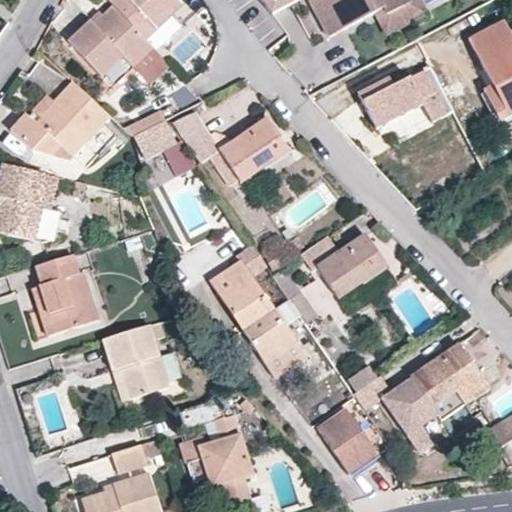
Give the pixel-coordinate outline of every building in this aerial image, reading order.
[(107,0),(111,4),(142,36),(168,11),(178,1),(176,0),(107,0)] [(264,0),(273,14),(299,0),(264,0)] [(309,0),(329,37),(376,12),(385,7),(388,13),(410,1),(409,0),(309,0)] [(426,11),(419,0),(410,0),(410,1),(418,16),(426,11)] [(418,16),(410,1),(388,13),(385,7),(376,12),(388,33),(418,16)] [(65,39),(99,74),(121,53),(132,64),(151,46),(142,36),(111,4),(100,13),(92,21),(88,17),(65,39)] [(100,13),(96,9),(88,17),(92,21),(100,13)] [(179,23),(168,11),(142,36),(151,46),(153,48),(179,23)] [(472,42),(494,87),(485,91),(500,119),(511,112),(511,36),(505,24),(472,42)] [(151,46),(132,64),(145,78),(165,60),(153,48),(151,46)] [(108,82),(127,67),(120,58),(100,73),(108,82)] [(455,112),(429,67),(392,88),(385,76),(357,92),(380,133),(393,126),(402,141),(455,112)] [(75,82),(55,103),(36,122),(29,114),(28,113),(12,131),(33,151),(53,155),(63,146),(72,156),(111,116),(75,82)] [(325,111),(349,103),(342,83),(318,91),(325,111)] [(55,103),(47,96),(29,114),(36,122),(55,103)] [(165,121),(160,112),(124,128),(133,137),(165,121)] [(196,113),(173,124),(201,164),(211,157),(220,151),(221,150),(196,113)] [(288,150),(267,120),(221,150),(220,151),(239,182),(240,184),(288,150)] [(133,137),(145,160),(166,149),(176,144),(165,121),(133,137)] [(189,172),(176,144),(166,149),(179,177),(189,172)] [(239,182),(220,151),(211,157),(230,187),(239,182)] [(45,207),(40,204),(46,174),(2,164),(0,174),(0,196),(1,197),(0,203),(0,232),(37,240),(45,207)] [(45,207),(54,208),(61,177),(46,174),(40,204),(45,207)] [(318,267),(339,299),(386,267),(365,235),(340,252),(335,255),(318,267)] [(340,252),(330,238),(326,240),(335,255),(340,252)] [(335,255),(326,240),(305,255),(314,270),(318,267),(335,255)] [(236,255),(241,262),(249,275),(264,265),(251,246),(236,255)] [(34,266),(40,286),(48,313),(41,314),(48,336),(100,319),(78,252),(34,266)] [(241,262),(211,282),(245,331),(273,311),(249,275),(241,262)] [(286,269),(273,278),(288,301),(302,292),(286,269)] [(40,286),(32,288),(41,314),(48,313),(40,286)] [(316,313),(302,292),(288,301),(303,322),(316,313)] [(273,311),(245,331),(276,378),(306,359),(273,311)] [(103,338),(113,368),(120,366),(131,398),(171,386),(169,380),(161,354),(151,323),(103,338)] [(481,375),(460,345),(413,376),(414,378),(434,407),(481,375)] [(174,349),(161,354),(169,380),(183,376),(174,349)] [(347,379),(355,391),(382,374),(374,361),(347,379)] [(120,366),(113,368),(123,400),(131,398),(120,366)] [(434,407),(414,378),(394,391),(382,374),(355,391),(352,394),(357,401),(365,413),(383,401),(415,444),(429,434),(423,426),(439,414),(434,407)] [(491,389),(481,375),(434,407),(439,414),(445,421),(491,389)] [(222,436),(214,439),(201,444),(199,439),(184,444),(201,498),(217,493),(215,487),(224,484),(246,477),(257,474),(237,413),(226,415),(220,395),(216,396),(181,409),(187,427),(208,421),(217,419),(222,436)] [(389,447),(365,413),(357,401),(321,427),(352,473),(389,447)] [(511,414),(489,429),(501,447),(511,440),(511,414)] [(222,436),(217,419),(208,421),(214,439),(222,436)] [(436,444),(429,434),(415,444),(423,454),(436,444)] [(144,443),(147,456),(165,451),(161,437),(144,443)] [(147,456),(144,443),(114,452),(120,470),(148,462),(147,456)] [(113,481),(114,486),(82,496),(87,511),(163,511),(149,469),(113,481)] [(224,484),(231,506),(253,499),(246,477),(224,484)]
